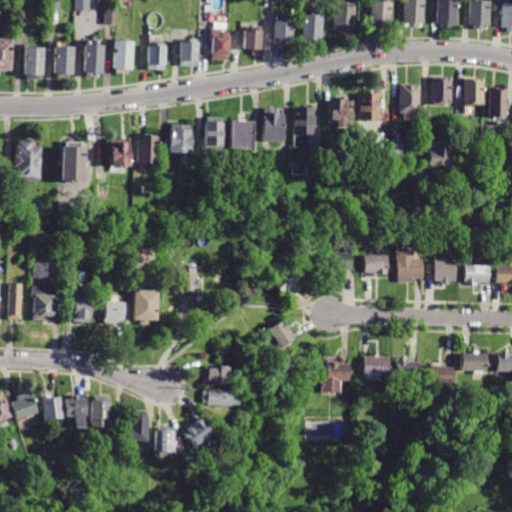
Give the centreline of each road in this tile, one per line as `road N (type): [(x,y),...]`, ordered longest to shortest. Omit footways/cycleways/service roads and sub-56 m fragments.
road 1 (residential): [(511,60),(394,52),(88,104),(0,105)]
road 2 (residential): [(328,314),(511,318)]
road 3 (residential): [(167,386),(73,362),(0,360)]
